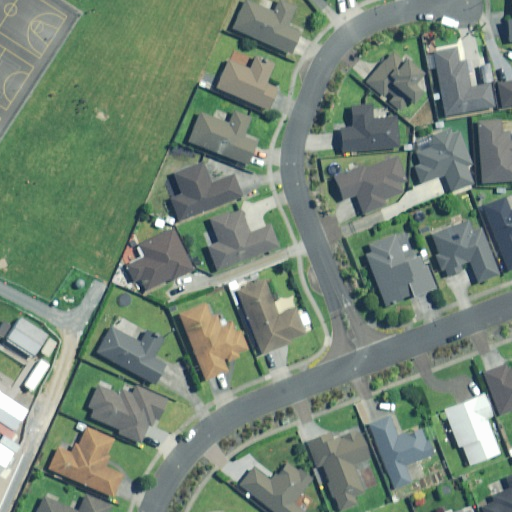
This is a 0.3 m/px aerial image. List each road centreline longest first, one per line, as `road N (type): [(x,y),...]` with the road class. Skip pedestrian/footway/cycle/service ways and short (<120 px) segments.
road 1 (residential): [(364,362),(295,193),(292,164),(326,66),(361,30),(413,10)]
road 2 (residential): [(153,511),(173,469),(222,422),(364,362)]
road 3 (residential): [(364,362),(511,305)]
